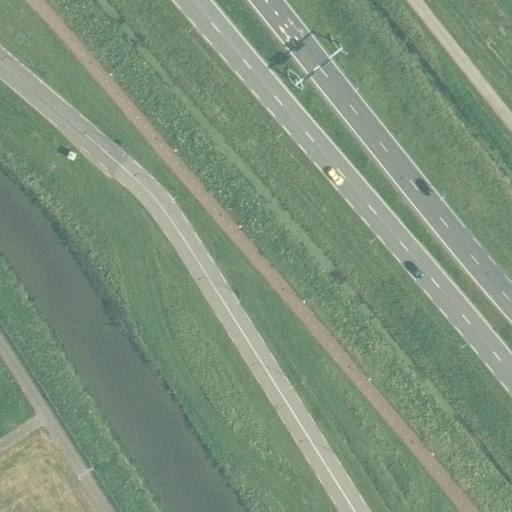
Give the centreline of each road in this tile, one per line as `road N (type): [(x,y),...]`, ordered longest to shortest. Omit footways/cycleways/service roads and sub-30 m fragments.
road 1 (unclassified): [(0,64),(165,216),(351,511)]
road 2 (primary): [(186,0),(511,378)]
road 3 (primary): [(511,303),(264,0)]
